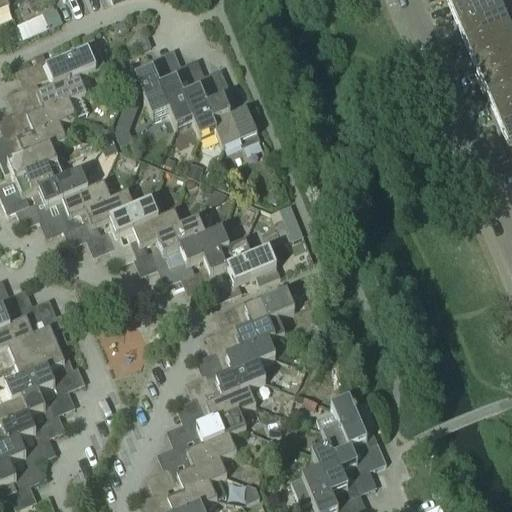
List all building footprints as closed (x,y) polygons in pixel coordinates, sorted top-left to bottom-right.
[(0,0),(0,16),(9,13),(8,12),(21,7),(17,0),(0,0)] [(444,0),(451,16),(490,0),(444,0)] [(495,0),(490,0),(451,16),(458,33),(502,15),(495,0)] [(60,28),(54,13),(42,18),(48,33),(60,28)] [(502,15),(458,33),(465,50),(509,32),(502,15)] [(511,40),(509,32),(465,50),(472,67),(511,50),(511,40)] [(149,51),(144,37),(137,40),(143,53),(149,51)] [(45,65),(36,69),(42,86),(48,83),(51,92),(52,92),(78,82),(78,83),(86,80),(95,76),(87,57),(84,49),(52,62),(56,70),(48,73),(45,65)] [(511,50),(472,67),(479,84),(511,69),(511,50)] [(143,79),(133,83),(151,126),(167,119),(169,118),(158,92),(156,85),(153,79),(162,76),(156,62),(138,69),(143,79)] [(511,69),(479,84),(486,100),(511,89),(511,69)] [(164,82),(156,85),(158,92),(169,118),(167,119),(174,135),(191,128),(192,127),(181,102),(182,101),(179,95),(177,89),(185,85),(181,76),(164,83),(164,82)] [(35,88),(26,92),(33,109),(32,110),(35,118),(42,116),(68,105),(69,106),(85,100),(85,98),(92,95),(86,80),(78,83),(78,82),(52,92),(51,92),(39,97),(35,88)] [(187,92),(179,95),(182,101),(181,102),(192,127),(191,128),(198,145),(201,144),(216,137),(205,111),(206,111),(203,105),(200,99),(209,95),(205,86),(188,93),(187,92)] [(511,89),(486,100),(493,117),(511,108),(511,89)] [(216,137),(201,144),(204,153),(219,148),(222,154),(240,146),(243,153),(259,146),(245,114),(235,119),(233,114),(227,116),(224,108),(233,105),(229,95),(212,102),(211,101),(203,105),(206,111),(205,111),(216,137)] [(26,112),(16,116),(24,133),(29,131),(32,139),(33,140),(59,129),(59,130),(76,123),(69,106),(68,105),(42,116),(35,118),(29,121),(26,112)] [(511,108),(493,117),(499,133),(511,128),(511,108)] [(511,128),(499,133),(507,151),(511,148),(511,128)] [(16,136),(7,140),(14,157),(19,154),(22,162),(23,163),(49,152),(49,154),(66,147),(59,130),(59,129),(33,140),(32,139),(20,144),(16,136)] [(6,159),(0,161),(0,170),(4,180),(10,178),(13,187),(56,169),(49,154),(49,152),(23,163),(22,162),(10,168),(6,159)] [(202,173),(189,168),(184,180),(189,182),(196,185),(202,173)] [(56,169),(13,187),(0,192),(0,207),(6,221),(28,212),(25,203),(31,201),(38,198),(37,197),(63,186),(62,185),(56,169)] [(38,198),(31,201),(34,209),(36,208),(43,225),(52,221),(49,213),(55,210),(61,208),(61,207),(87,196),(86,195),(79,178),(62,185),(63,186),(37,197),(38,198)] [(61,208),(55,210),(58,218),(59,218),(63,227),(58,230),(61,237),(76,231),(72,222),(79,219),(85,217),(84,216),(110,206),(109,205),(103,188),(86,195),(87,196),(61,207),(61,208)] [(85,217),(79,219),(90,245),(99,241),(96,232),(102,229),(108,227),(108,226),(134,215),(133,214),(126,198),(109,205),(110,206),(84,216),(85,217)] [(108,227),(102,229),(105,238),(106,237),(113,254),(123,250),(119,242),(126,239),(132,237),(131,235),(157,225),(157,224),(150,207),(133,214),(134,215),(108,226),(108,227)] [(132,237),(126,239),(129,247),(130,247),(137,264),(146,260),(143,251),(156,246),(155,245),(181,234),(180,233),(174,217),(157,224),(157,225),(131,235),(132,237)] [(295,226),(283,230),(288,241),(299,236),(295,226)] [(159,254),(153,256),(160,274),(170,270),(166,261),(179,256),(179,255),(204,244),(204,243),(197,227),(180,233),(181,234),(155,245),(156,246),(159,254)] [(182,264),(177,266),(184,283),(182,284),(184,288),(195,283),(190,271),(202,265),(202,264),(228,254),(227,253),(220,236),(204,243),(204,244),(179,255),(179,256),(182,264)] [(206,274),(201,276),(208,293),(217,289),(214,280),(220,278),(226,275),(226,274),(251,263),(251,262),(244,246),(227,253),(228,254),(202,264),(202,265),(206,274)] [(226,275),(220,278),(223,286),(224,285),(231,303),(241,299),(237,290),(255,283),(276,274),(268,256),(251,262),(251,263),(226,274),(226,275)] [(276,274),(255,283),(258,291),(279,282),(276,274)] [(244,306),(235,310),(242,327),(241,328),(244,336),(250,333),(251,334),(276,323),(277,325),(294,317),(286,299),(247,315),(244,306)] [(0,336),(9,333),(9,332),(5,324),(11,322),(3,305),(0,306),(0,336)] [(9,333),(0,336),(0,357),(7,355),(7,353),(33,342),(32,342),(38,339),(35,331),(34,331),(27,314),(18,318),(21,327),(9,332),(9,333)] [(235,330),(225,334),(235,359),(241,356),(241,357),(267,347),(267,348),(284,341),(277,325),(276,323),(251,334),(250,333),(244,336),(238,338),(235,330)] [(7,353),(7,355),(13,370),(56,352),(52,343),(58,341),(51,324),(41,328),(45,336),(38,339),(32,342),(33,342),(7,353)] [(119,377),(151,364),(140,335),(107,349),(119,377)] [(225,353),(215,357),(222,374),(228,372),(231,380),(232,381),(257,370),(258,371),(274,364),(267,348),(267,347),(241,357),(241,356),(235,359),(228,362),(225,353)] [(56,352),(13,370),(20,385),(20,386),(47,377),(60,371),(63,380),(72,376),(65,359),(60,361),(56,352)] [(215,377),(206,381),(216,406),(222,403),(222,404),(248,394),(248,395),(265,388),(258,371),(257,370),(232,381),(231,380),(219,385),(215,377)] [(20,385),(3,392),(10,409),(11,410),(37,399),(37,400),(44,397),(50,395),(54,403),(63,399),(56,382),(50,385),(47,377),(20,386),(20,385)] [(205,400),(196,404),(203,421),(202,422),(205,430),(212,427),(213,428),(238,417),(238,419),(255,412),(248,395),(248,394),(222,404),(222,403),(216,406),(209,409),(205,400)] [(10,409),(0,413),(0,430),(1,433),(27,423),(28,424),(34,421),(40,419),(44,427),(53,423),(46,406),(47,405),(44,397),(37,400),(37,399),(11,410),(10,409)] [(348,404),(330,412),(337,429),(338,428),(349,454),(350,454),(355,466),(363,463),(360,456),(377,449),(373,439),(364,443),(348,404)] [(196,424),(186,428),(193,445),(192,445),(196,454),(202,451),(203,451),(228,441),(228,442),(245,435),(238,419),(238,417),(213,428),(212,427),(205,430),(199,432),(196,424)] [(1,433),(0,433),(0,453),(18,446),(18,447),(25,444),(30,442),(34,450),(44,446),(36,430),(38,429),(34,421),(28,424),(27,423),(1,433)] [(337,429),(320,436),(327,452),(328,452),(339,478),(340,478),(343,484),(351,481),(350,480),(371,471),(373,475),(386,470),(377,449),(360,456),(363,463),(355,466),(350,454),(349,454),(338,428),(337,429)] [(186,448),(177,452),(184,468),(183,469),(186,477),(193,474),(193,475),(219,465),(219,466),(236,459),(228,442),(228,441),(203,451),(202,451),(196,454),(190,456),(186,448)] [(0,473),(8,470),(8,471),(15,468),(21,465),(25,474),(34,470),(27,453),(28,452),(25,444),(18,447),(18,446),(0,453),(0,473)] [(327,452),(310,459),(317,476),(319,476),(329,501),(330,501),(338,497),(340,503),(357,496),(353,486),(345,490),(343,484),(340,478),(339,478),(328,452),(327,452)] [(177,471),(167,475),(174,492),(180,490),(183,498),(184,499),(209,488),(209,489),(217,486),(226,482),(219,466),(219,465),(193,475),(193,474),(186,477),(180,479),(177,471)] [(0,507),(2,503),(24,494),(17,477),(18,476),(15,468),(8,471),(8,470),(0,473),(0,507)] [(317,476),(290,488),(300,511),(311,507),(313,511),(344,511),(344,510),(338,511),(334,511),(330,501),(329,501),(319,476),(317,476)] [(167,495),(157,499),(163,511),(201,511),(216,506),(216,504),(223,502),(217,486),(209,489),(209,488),(184,499),(183,498),(170,503),(167,495)]
